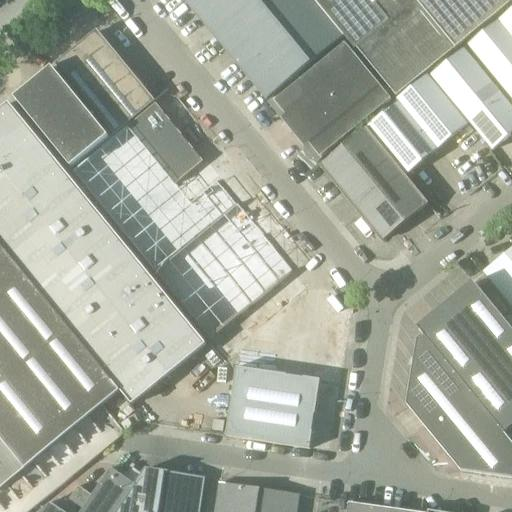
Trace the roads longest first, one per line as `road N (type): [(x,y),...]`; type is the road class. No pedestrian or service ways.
road 1 (unclassified): [(384,294),(131,0)]
road 2 (residential): [(356,475),(131,442)]
road 3 (residential): [(356,475),(384,294)]
road 4 (unclassified): [(384,294),(511,196)]
road 5 (residential): [(511,496),(356,475)]
